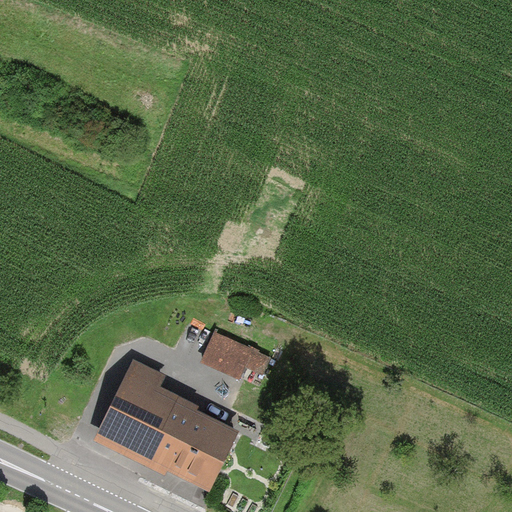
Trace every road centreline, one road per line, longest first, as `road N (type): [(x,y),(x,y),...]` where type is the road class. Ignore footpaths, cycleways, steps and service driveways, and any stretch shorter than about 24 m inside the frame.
road 1 (track): [(0,421),(194,511)]
road 2 (primary): [(115,511),(0,458)]
